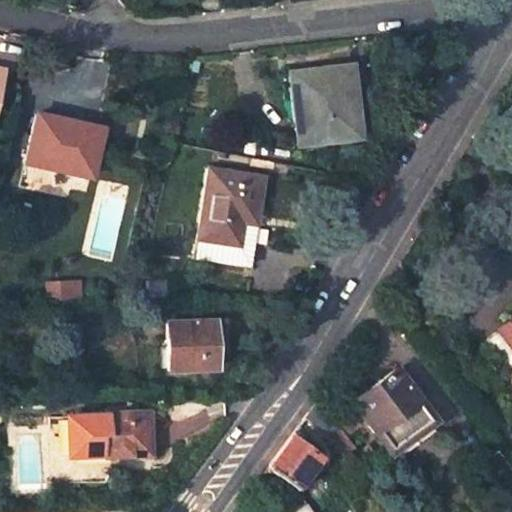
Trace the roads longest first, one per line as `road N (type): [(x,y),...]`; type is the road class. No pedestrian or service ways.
road 1 (tertiary): [(190,511),(332,300),(511,4)]
road 2 (residential): [(435,0),(122,36)]
road 3 (unknown): [(511,446),(376,267)]
road 4 (residential): [(122,36),(0,11)]
